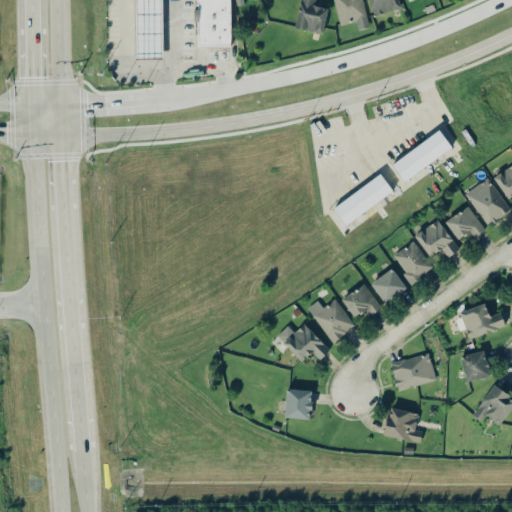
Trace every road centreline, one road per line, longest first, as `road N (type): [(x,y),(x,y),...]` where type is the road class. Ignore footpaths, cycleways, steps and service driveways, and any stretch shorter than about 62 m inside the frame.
road 1 (secondary): [(60,133),(194,129),(337,102),(511,33)]
road 2 (primary): [(31,134),(59,511)]
road 3 (secondary): [(491,0),(323,64),(182,96)]
road 4 (residential): [(349,393),(354,368),(406,318),(511,243)]
road 5 (primary): [(68,328),(60,133)]
